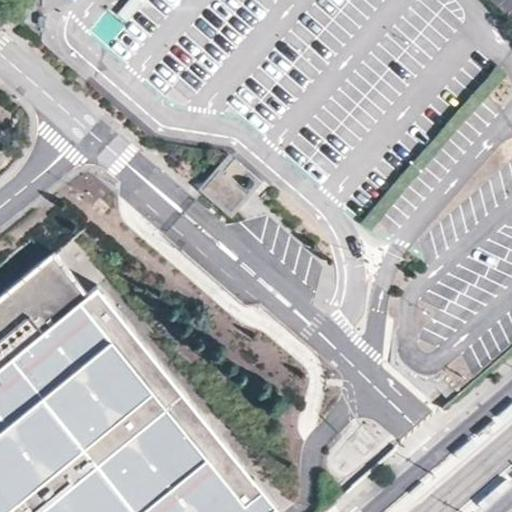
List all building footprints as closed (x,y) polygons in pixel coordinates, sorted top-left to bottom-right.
[(225,170),(234,159),(229,154),(198,189),(232,218),(263,183),(248,170),(236,184),(248,194),(231,213),(204,189),(220,170),(225,174),(227,172),(225,170)] [(248,170),(234,159),(225,170),(227,172),(225,174),(220,170),(204,189),(231,213),(248,194),(236,184),(248,170)] [(0,511),(269,511),(276,507),(105,287),(94,295),(64,254),(0,305),(0,511)] [(511,402),(498,415),(503,420),(511,412),(511,402)] [(471,438),(453,453),(458,459),(476,443),(471,438)] [(506,479),(478,504),(482,509),(511,484),(506,479)]
